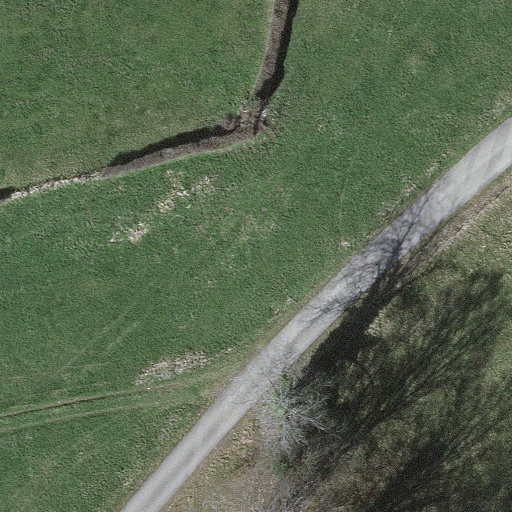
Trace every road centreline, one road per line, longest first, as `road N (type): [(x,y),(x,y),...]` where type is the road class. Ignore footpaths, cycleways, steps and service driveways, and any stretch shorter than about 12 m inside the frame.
road 1 (unclassified): [(511,137),(321,309),(138,511)]
road 2 (track): [(0,435),(252,381)]
